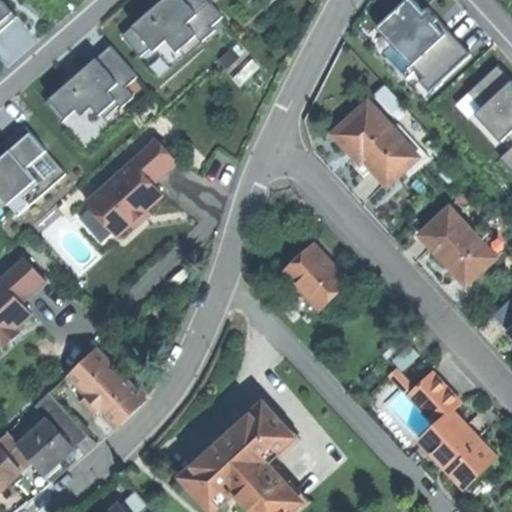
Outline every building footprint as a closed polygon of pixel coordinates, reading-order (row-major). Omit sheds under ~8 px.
[(0,0),(0,20),(11,11),(0,0)] [(161,0),(152,8),(131,26),(148,47),(151,49),(165,38),(175,50),(179,47),(193,35),(183,22),(194,13),(183,0),(161,0)] [(205,0),(183,0),(194,13),(183,22),(193,35),(179,47),(185,55),(213,31),(210,27),(220,18),(205,0)] [(421,12),(409,0),(402,0),(375,26),(411,64),(429,47),(442,34),(429,20),(433,17),(429,12),(425,8),(421,12)] [(138,56),(148,47),(131,26),(120,35),(138,56)] [(429,47),(451,70),(468,54),(446,30),(442,34),(429,47)] [(110,43),(93,58),(115,82),(105,91),(113,99),(96,114),(101,119),(117,104),(120,107),(131,96),(123,88),(138,74),(110,43)] [(429,47),(411,64),(423,77),(420,80),(430,90),(451,70),(429,47)] [(70,78),(47,99),(63,117),(74,107),(79,114),(89,105),(96,114),(113,99),(105,91),(115,82),(93,58),(70,78)] [(509,80),(497,67),(466,94),(479,107),(509,80)] [(511,83),(509,80),(479,107),(473,112),(499,140),(506,134),(511,128),(511,83)] [(382,123),(365,104),(333,132),(355,156),(350,160),(356,167),(364,175),(373,167),(388,184),(420,156),(393,126),(392,127),(385,119),(382,123)] [(2,143),(8,150),(28,133),(22,126),(2,143)] [(8,150),(22,167),(42,151),(28,133),(8,150)] [(155,187),(179,165),(158,142),(88,205),(118,238),(133,226),(148,212),(164,197),(155,187)] [(511,144),(499,156),(511,170),(511,144)] [(22,167),(8,150),(0,156),(0,197),(6,204),(34,181),(22,167)] [(497,255),(495,254),(471,228),(449,204),(419,233),(444,259),(466,283),(497,255)] [(151,216),(148,212),(133,226),(136,230),(151,216)] [(471,228),(495,254),(501,248),(477,222),(471,228)] [(333,261),(315,241),(285,269),(321,308),(351,281),(333,261)] [(0,282),(0,344),(2,343),(17,330),(33,315),(23,304),(47,283),(26,259),(0,282)] [(20,334),(17,330),(2,343),(5,347),(20,334)] [(394,359),(403,369),(420,353),(411,343),(394,359)] [(132,409),(142,396),(99,348),(70,375),(89,396),(103,411),(118,427),(122,423),(132,409)] [(419,386),(409,375),(407,377),(398,367),(392,373),(438,424),(454,409),(463,401),(435,370),(419,386)] [(89,434),(51,393),(35,408),(48,422),(22,446),(37,463),(47,473),(69,453),(89,434)] [(97,417),(103,411),(89,396),(83,402),(97,417)] [(283,421),(266,401),(221,441),(183,475),(200,495),(202,493),(215,508),(236,490),(255,511),(290,511),(304,501),(269,461),(295,438),(281,422),(283,421)] [(454,409),(438,424),(423,438),(465,484),(496,455),(472,429),(454,409)] [(0,441),(0,445),(22,470),(26,473),(37,463),(22,446),(9,433),(0,441)] [(0,475),(8,483),(22,470),(0,445),(0,475)] [(26,473),(43,492),(48,487),(55,481),(47,473),(37,463),(26,473)] [(128,511),(121,503),(110,511),(128,511)]
